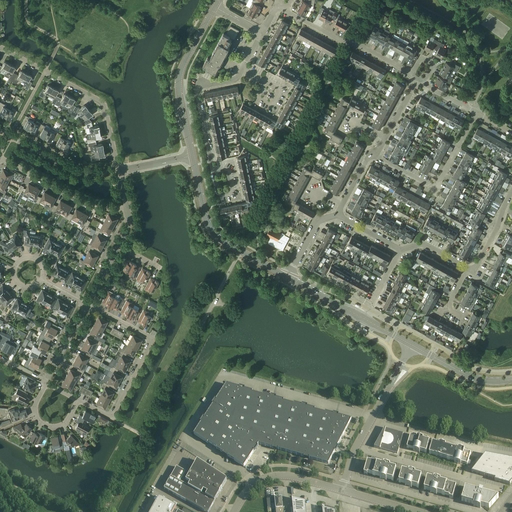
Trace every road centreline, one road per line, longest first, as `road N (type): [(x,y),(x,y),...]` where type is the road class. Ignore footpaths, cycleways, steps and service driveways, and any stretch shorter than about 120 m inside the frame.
road 1 (unclassified): [(103,511),(240,251)]
road 2 (residential): [(0,48),(100,101),(118,171)]
road 3 (unclassified): [(341,491),(409,345)]
road 4 (tertiary): [(214,7),(180,72),(192,156)]
road 5 (residential): [(109,418),(147,342),(86,304)]
road 6 (residential): [(374,156),(436,184),(476,112)]
road 7 (residential): [(285,10),(412,74)]
road 8 (tertiary): [(286,277),(409,345)]
road 9 (residential): [(126,206),(90,208),(0,158)]
road 10 (residential): [(212,171),(196,91),(242,69)]
road 11 (unclassified): [(233,511),(248,489),(273,476),(341,491)]
